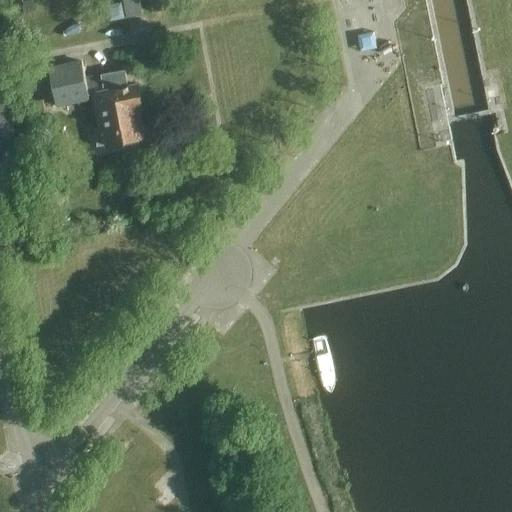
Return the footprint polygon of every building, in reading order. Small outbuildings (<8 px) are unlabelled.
[(138,0),(122,0),(126,18),(141,15),(138,0)] [(154,15),(164,13),(160,0),(156,0),(151,1),(154,15)] [(362,52),(375,50),(373,37),(360,39),(362,52)] [(90,80),(87,62),(50,69),(57,109),(89,103),(88,96),(95,94),(102,128),(96,129),(99,146),(108,144),(108,145),(144,138),(139,113),(147,111),(142,87),(131,90),(128,72),(90,80)] [(0,173),(21,170),(8,99),(0,100),(0,173)] [(43,102),(28,104),(29,115),(44,114),(43,102)]
